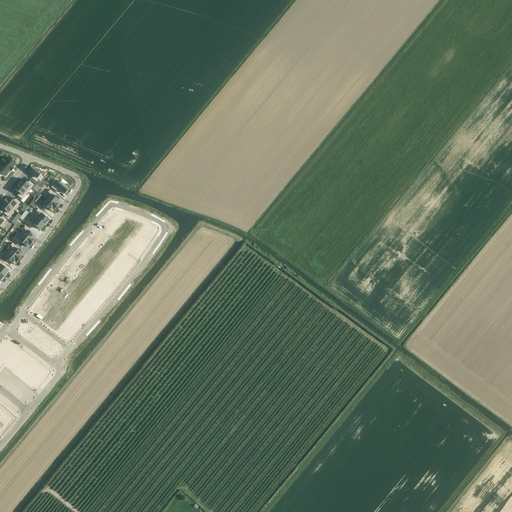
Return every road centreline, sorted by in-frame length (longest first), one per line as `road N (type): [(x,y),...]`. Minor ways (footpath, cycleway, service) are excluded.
road 1 (residential): [(22,313),(109,206),(161,223),(163,233),(133,275),(69,349)]
road 2 (residential): [(0,290),(77,185),(76,176),(29,156)]
